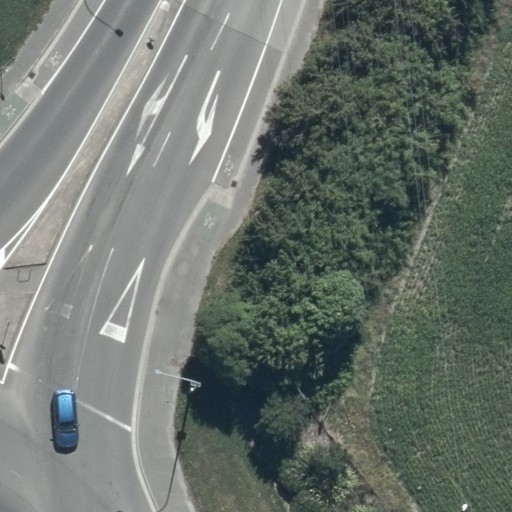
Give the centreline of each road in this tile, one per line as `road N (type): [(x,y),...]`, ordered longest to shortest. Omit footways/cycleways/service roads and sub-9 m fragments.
road 1 (secondary): [(231,0),(98,298),(58,505)]
road 2 (secondary): [(0,195),(48,137),(133,0)]
